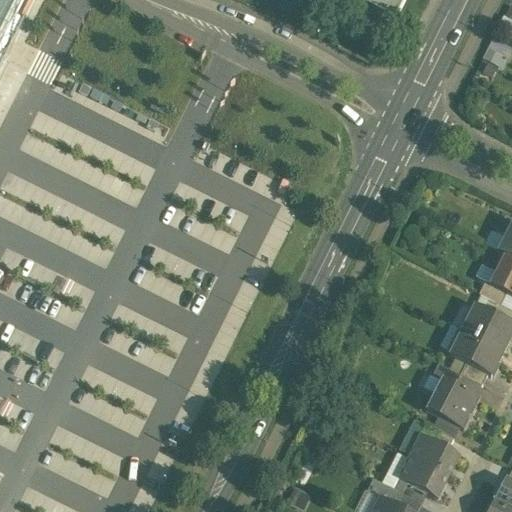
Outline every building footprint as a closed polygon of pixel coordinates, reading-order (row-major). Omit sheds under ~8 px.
[(0,0),(0,68),(34,0),(0,0)] [(363,0),(359,9),(361,10),(364,5),(373,10),(371,15),(393,26),(406,0),(363,0)] [(504,70),(511,52),(511,48),(492,39),(482,60),(504,70)] [(481,75),(493,80),(498,69),(486,64),(481,75)] [(511,225),(497,255),(504,259),(511,262),(511,225)] [(511,262),(504,259),(490,287),(489,289),(506,298),(511,300),(511,262)] [(490,287),(485,285),(479,298),(496,306),(501,309),(506,298),(489,289),(490,287)] [(511,314),(501,309),(496,306),(490,317),(511,328),(511,314)] [(511,328),(490,317),(475,310),(463,334),(503,355),(511,337),(511,328)] [(503,355),(463,334),(450,359),(465,367),(487,378),(490,379),(503,355)] [(460,378),(439,367),(432,379),(442,384),(442,383),(454,389),(460,378)] [(487,378),(465,367),(460,378),(481,388),(487,378)] [(454,389),(442,383),(442,384),(426,414),(463,433),(479,402),(454,389)] [(454,442),(434,432),(428,442),(449,452),(454,442)] [(428,442),(420,438),(409,460),(448,480),(459,458),(428,442)] [(448,480),(409,460),(398,482),(398,483),(406,487),(426,497),(437,502),(448,480)] [(511,511),(511,484),(507,483),(505,482),(494,504),(511,511)] [(393,493),(372,483),(367,494),(379,501),(380,499),(395,507),(400,497),(393,493)] [(406,487),(398,483),(393,493),(400,497),(406,487)] [(426,497),(406,487),(400,497),(420,507),(426,497)] [(418,511),(420,507),(400,497),(395,507),(404,511),(418,511)] [(404,511),(395,507),(380,499),(379,501),(373,511),(404,511)]
